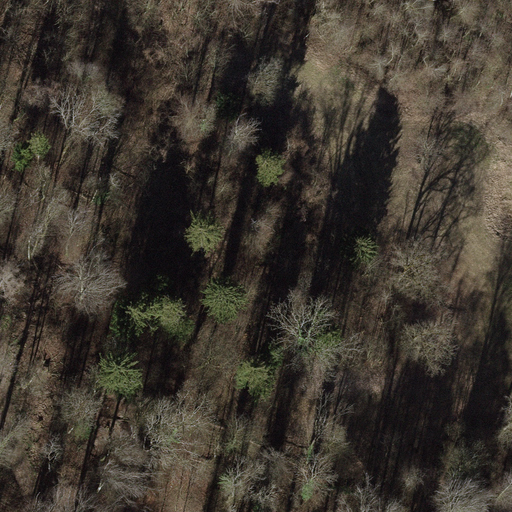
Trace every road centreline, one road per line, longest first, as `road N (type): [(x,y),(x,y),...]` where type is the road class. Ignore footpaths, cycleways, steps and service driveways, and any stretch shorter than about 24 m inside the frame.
road 1 (motorway): [(414,0),(127,511)]
road 2 (motorway): [(267,511),(511,61)]
road 3 (track): [(33,511),(7,438),(0,370)]
